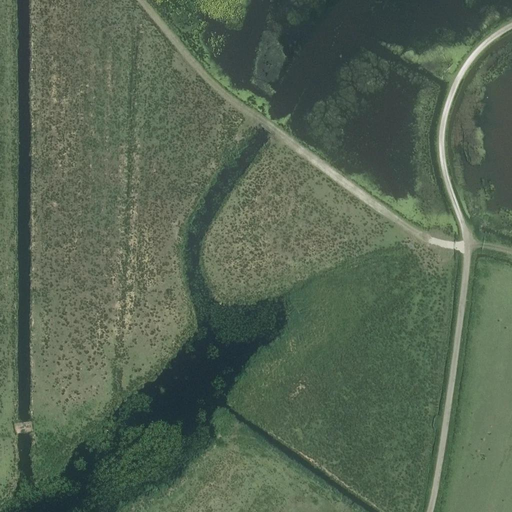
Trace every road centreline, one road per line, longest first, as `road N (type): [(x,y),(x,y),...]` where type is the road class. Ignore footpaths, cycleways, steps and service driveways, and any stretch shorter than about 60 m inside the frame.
road 1 (track): [(430,511),(467,246),(441,154),(444,115),(461,70),(511,27)]
road 2 (track): [(138,0),(221,91),(396,221),(447,244),(511,251)]
